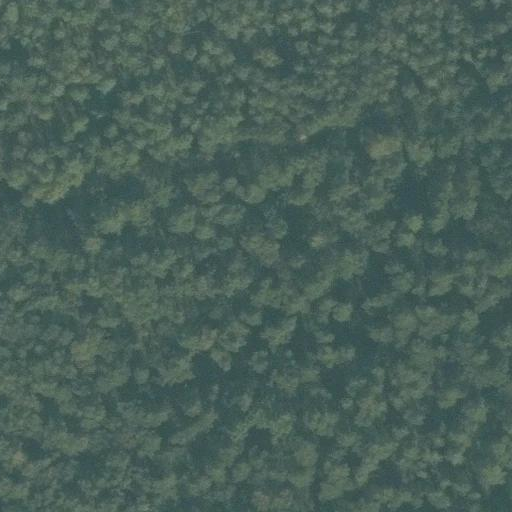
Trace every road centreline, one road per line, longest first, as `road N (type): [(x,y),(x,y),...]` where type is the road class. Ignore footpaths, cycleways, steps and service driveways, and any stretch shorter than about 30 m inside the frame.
road 1 (track): [(23,204),(511,83)]
road 2 (track): [(153,511),(23,204)]
